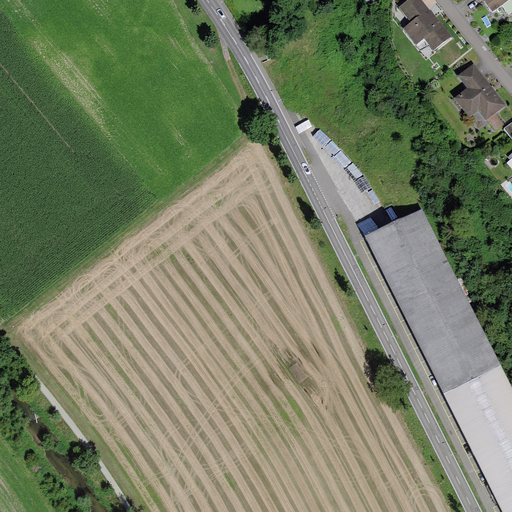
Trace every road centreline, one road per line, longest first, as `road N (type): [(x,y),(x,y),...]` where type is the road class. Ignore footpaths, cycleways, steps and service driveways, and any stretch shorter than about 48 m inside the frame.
road 1 (secondary): [(205,0),(299,163),(475,511)]
road 2 (track): [(0,329),(244,134)]
road 3 (track): [(128,511),(0,334)]
